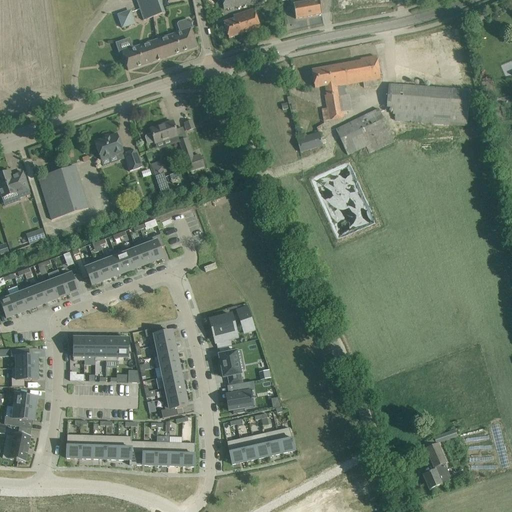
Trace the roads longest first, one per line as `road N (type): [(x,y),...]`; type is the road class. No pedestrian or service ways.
road 1 (residential): [(404,511),(215,67)]
road 2 (residential): [(48,318),(160,275),(177,283),(203,378),(207,475),(192,511)]
road 3 (tertiary): [(215,67),(472,0)]
road 4 (tertiary): [(215,67),(0,140)]
road 5 (residential): [(44,482),(58,352),(48,318)]
road 6 (residential): [(44,482),(120,488),(174,511)]
